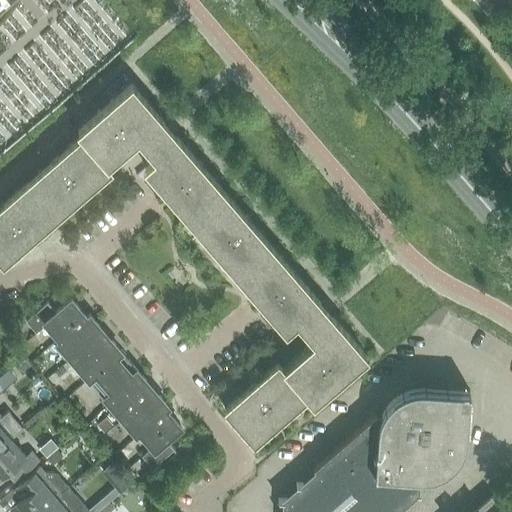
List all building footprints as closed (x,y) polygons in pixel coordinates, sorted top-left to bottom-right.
[(488,0),(482,6),(489,14),(495,8),(488,0)] [(137,136),(142,141),(165,121),(131,82),(78,128),(82,134),(0,205),(0,258),(3,262),(111,169),(106,163),(137,136)] [(150,150),(154,155),(177,135),(172,130),(165,121),(142,141),(150,150)] [(296,318),(298,320),(320,301),(177,135),(154,155),(156,156),(145,166),(285,328),(296,318)] [(46,324),(59,339),(86,316),(71,298),(56,310),(47,300),(46,301),(47,302),(26,320),(36,332),(46,324)] [(303,326),(310,334),(332,314),(326,308),(320,301),(298,320),(303,326)] [(57,342),(76,365),(109,336),(89,313),(86,316),(59,339),(57,342)] [(332,314),(310,334),(314,339),(283,367),(278,361),(224,408),(253,441),(308,394),(312,400),(366,353),(332,314)] [(102,383),(129,359),(109,336),(76,365),(91,382),(96,377),(102,383)] [(133,365),(129,359),(102,383),(110,392),(104,397),(116,411),(149,382),(146,380),(133,365)] [(136,434),(139,431),(166,408),(169,406),(149,382),(116,411),(136,434)] [(278,499),(278,500),(283,500),(282,511),(382,511),(383,507),(402,508),(400,507),(401,491),(420,493),(420,492),(418,492),(419,475),(425,475),(435,474),(441,471),(446,468),(451,465),(455,461),(458,457),(462,451),(464,446),(465,440),(466,435),(468,412),(467,411),(467,402),(457,401),(458,396),(448,389),(447,388),(426,387),(419,387),(413,387),(408,389),(403,391),(397,394),(393,398),(389,401),(385,406),(384,407),(381,413),(376,413),(375,412),(313,467),(315,469),(316,469),(315,484),(296,483),(296,484),(298,485),(297,500),(278,499)] [(166,408),(139,431),(152,447),(142,455),(152,467),(174,449),(174,450),(175,449),(167,439),(181,426),(166,408)] [(0,447),(11,438),(23,427),(8,410),(1,415),(0,413),(0,447)] [(107,416),(97,424),(104,433),(114,425),(107,416)] [(11,438),(0,447),(0,477),(10,468),(18,477),(39,459),(31,450),(26,454),(11,438)] [(50,440),(40,449),(46,456),(56,447),(50,440)] [(57,449),(47,458),(53,465),(64,456),(57,449)] [(134,462),(128,467),(138,478),(144,473),(134,462)] [(9,507),(13,511),(38,511),(69,486),(54,469),(47,475),(39,465),(18,484),(26,493),(9,507)] [(116,485),(89,509),(91,511),(95,511),(121,490),(116,485)] [(69,486),(38,511),(91,511),(89,509),(69,486)] [(504,511),(490,496),(490,497),(471,511),(504,511)] [(108,503),(96,511),(110,511),(114,509),(108,503)]
